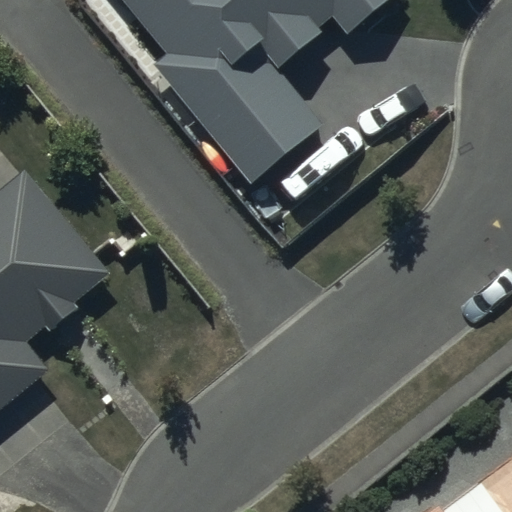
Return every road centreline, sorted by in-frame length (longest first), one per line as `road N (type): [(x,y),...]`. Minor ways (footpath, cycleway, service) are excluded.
road 1 (residential): [(308,375),(249,277),(21,0)]
road 2 (residential): [(511,200),(308,375)]
road 3 (residential): [(308,375),(187,474),(161,511)]
